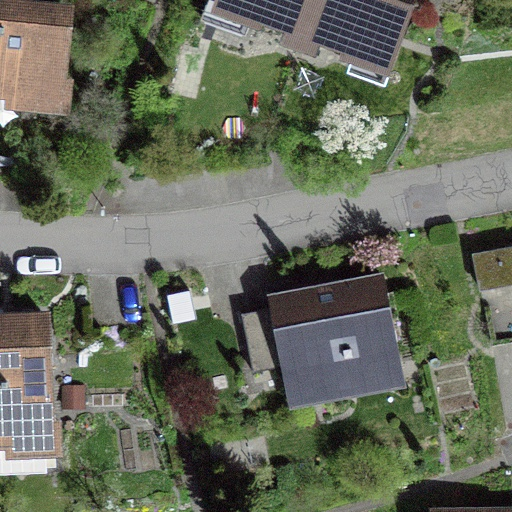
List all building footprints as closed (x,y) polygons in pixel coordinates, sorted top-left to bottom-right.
[(298,44),(314,0),(224,0),(234,3),(264,14),(293,24),(287,40),(298,44)] [(314,0),(298,44),(310,48),(315,33),(326,36),(357,48),(384,57),(404,0),(314,0)] [(0,91),(59,97),(66,26),(36,24),(38,6),(0,2),(0,91)] [(264,14),(234,3),(202,94),(157,99),(136,162),(266,147),(354,57),(357,48),(326,36),(319,57),(256,34),(264,14)] [(511,246),(474,254),(480,289),(482,289),(493,344),(511,340),(511,246)] [(270,308),(241,314),(253,372),(282,366),(290,406),(405,383),(384,281),(321,293),(320,288),(268,298),(270,308)] [(0,316),(0,472),(50,471),(44,315),(0,316)] [(22,480),(23,511),(56,511),(55,478),(22,480)] [(23,511),(22,480),(0,481),(0,511),(23,511)]
